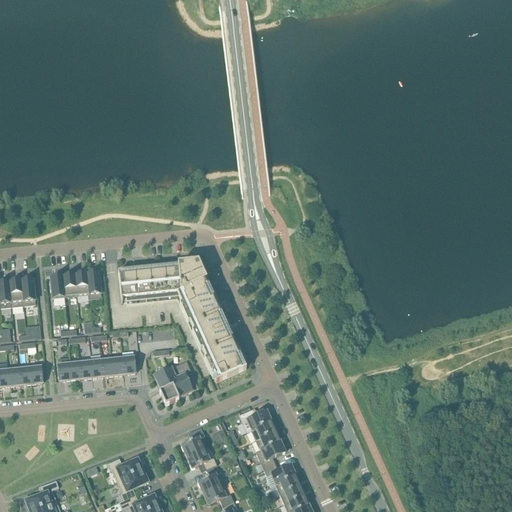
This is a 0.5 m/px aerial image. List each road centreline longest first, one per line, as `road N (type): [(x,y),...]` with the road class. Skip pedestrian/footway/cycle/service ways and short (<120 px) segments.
road 1 (residential): [(0,254),(202,235),(272,382)]
road 2 (tertiary): [(383,511),(280,282)]
road 3 (tertiary): [(231,3),(253,190)]
road 4 (residential): [(0,412),(125,399),(140,407),(153,436)]
road 5 (residential): [(272,382),(330,511)]
road 6 (residential): [(153,436),(272,382)]
